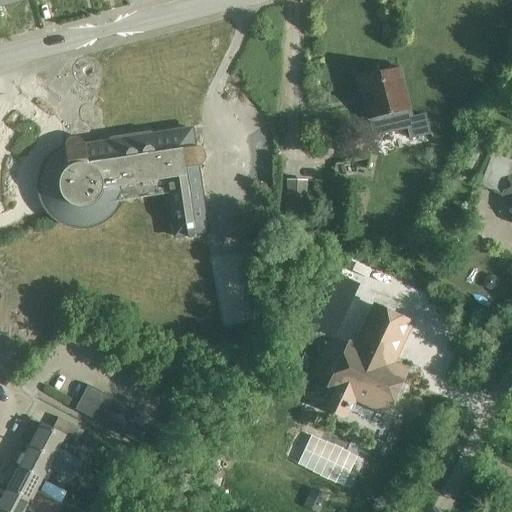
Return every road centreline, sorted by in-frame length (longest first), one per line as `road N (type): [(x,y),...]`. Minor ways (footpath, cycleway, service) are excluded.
road 1 (residential): [(0,59),(233,0)]
road 2 (residential): [(511,373),(439,511)]
